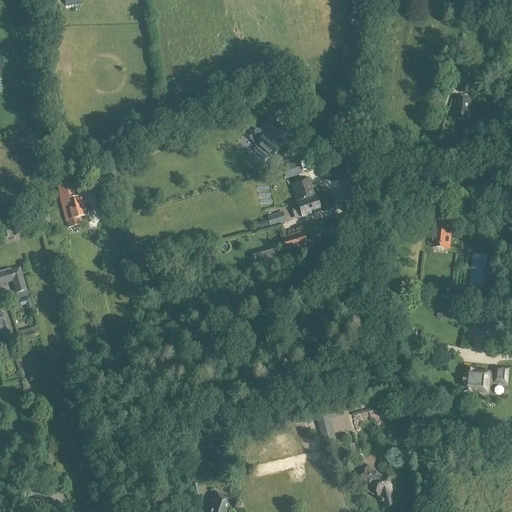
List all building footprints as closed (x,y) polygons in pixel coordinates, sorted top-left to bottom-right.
[(510,13),(511,0),(500,0),(499,12),(510,13)] [(499,30),(498,42),(508,43),(508,31),(499,30)] [(473,79),(461,78),(459,94),(471,96),(473,82),(473,79)] [(456,100),(453,118),(469,120),(471,102),(469,102),(469,98),(462,97),(461,101),(456,100)] [(268,139),(272,134),(278,139),(284,131),(270,119),(264,127),(269,131),(265,136),(265,135),(264,136),(258,131),(255,135),(254,134),(253,136),(250,140),(252,142),(255,144),(256,145),(256,146),(257,147),(254,151),(266,161),(269,157),(271,159),(280,149),(268,139)] [(281,168),(283,174),(291,171),(293,177),(301,174),(297,163),(281,168)] [(245,172),(247,180),(256,177),(253,169),(245,172)] [(92,182),(101,218),(113,214),(104,179),(92,182)] [(308,181),(292,187),(298,203),(313,198),(308,181)] [(58,196),(60,205),(64,221),(68,220),(70,228),(80,225),(79,219),(86,217),(81,197),(75,198),(71,183),(57,187),(59,196),(58,196)] [(489,186),(487,199),(509,202),(511,189),(489,186)] [(257,216),(270,215),(269,195),(256,195),(257,216)] [(298,209),(292,211),(294,217),(298,219),(302,218),(302,219),(320,212),(314,197),(313,198),(298,203),(297,204),(298,209)] [(406,215),(422,217),(423,206),(407,203),(406,215)] [(42,225),(49,223),(47,214),(40,215),(42,225)] [(275,216),(267,218),(268,221),(270,226),(270,228),(285,223),(283,215),(275,218),(275,216)] [(436,220),(433,245),(450,246),(452,222),(436,220)] [(497,222),(495,234),(506,236),(508,224),(497,222)] [(7,237),(18,234),(16,225),(4,229),(7,237)] [(302,234),(283,239),(286,251),(305,246),(305,244),(306,242),(305,238),(303,238),(302,234)] [(254,265),(276,259),(273,247),(251,253),(254,265)] [(0,286),(12,283),(16,295),(27,291),(21,268),(11,271),(11,270),(0,272),(0,286)] [(259,293),(255,278),(244,281),(248,296),(259,293)] [(247,300),(233,304),(236,313),(249,309),(247,300)] [(438,312),(437,318),(447,320),(448,314),(438,312)] [(0,347),(12,345),(5,319),(4,313),(0,314),(0,347)] [(194,328),(206,324),(203,315),(191,319),(194,328)] [(32,329),(17,333),(20,344),(35,340),(32,329)] [(311,354),(314,363),(333,357),(330,348),(311,354)] [(487,393),(488,382),(507,384),(509,370),(496,369),(495,375),(489,374),(467,371),(465,391),(487,393)] [(325,450),(336,447),(328,420),(340,416),(337,407),(316,413),(325,450)] [(296,425),(310,422),(307,413),(293,417),(296,425)] [(368,423),(370,417),(364,415),(362,421),(368,423)] [(121,450),(131,447),(128,436),(118,438),(121,450)] [(208,442),(186,448),(188,458),(211,452),(208,442)] [(358,458),(354,445),(342,448),(346,461),(358,458)] [(463,461),(460,449),(452,451),(456,462),(463,461)] [(358,465),(353,474),(362,479),(376,487),(378,498),(383,497),(386,507),(388,507),(390,508),(394,507),(395,505),(397,504),(389,476),(382,477),(367,469),(358,465)] [(201,497),(199,485),(191,486),(195,499),(201,497)] [(226,511),(232,499),(215,493),(208,511),(226,511)]
